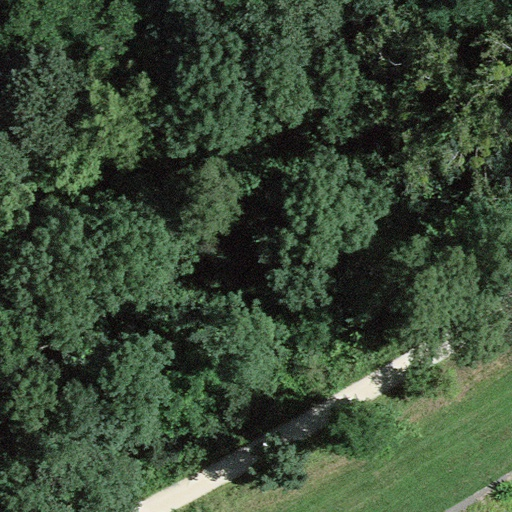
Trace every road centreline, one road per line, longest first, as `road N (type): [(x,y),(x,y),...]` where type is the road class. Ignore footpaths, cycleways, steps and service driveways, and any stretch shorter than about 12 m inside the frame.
road 1 (track): [(154,511),(511,297)]
road 2 (track): [(150,4),(0,108)]
